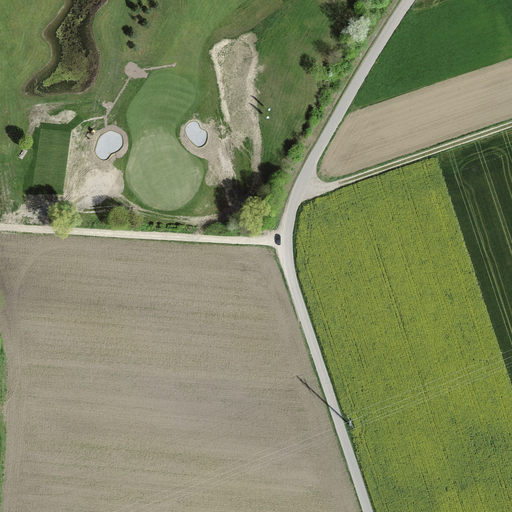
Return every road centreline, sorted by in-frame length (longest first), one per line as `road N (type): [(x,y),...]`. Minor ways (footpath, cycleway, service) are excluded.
road 1 (unclassified): [(366,511),(289,274),(288,222),(329,126),(407,0)]
road 2 (track): [(287,240),(0,228)]
road 3 (track): [(298,187),(338,183),(511,124)]
